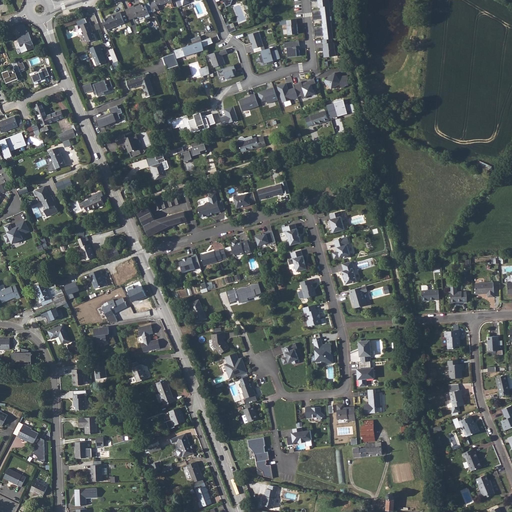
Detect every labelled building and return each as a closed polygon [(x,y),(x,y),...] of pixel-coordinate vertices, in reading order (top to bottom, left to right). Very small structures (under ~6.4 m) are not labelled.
[(153,12),(159,10),(158,6),(168,2),(168,4),(172,2),(171,0),(155,0),(156,1),(150,4),(153,12)] [(311,0),(312,2),(318,2),(319,7),(321,7),(321,11),(321,13),(320,13),(320,11),(313,12),(314,20),(321,19),(321,18),(323,18),(323,19),(324,24),(323,24),(323,28),(323,29),(322,29),(322,28),(315,29),(316,37),(323,36),(322,34),(324,34),(324,36),(325,40),(323,40),(323,44),(324,44),(325,52),(324,52),(324,57),(336,56),(335,42),(333,43),(332,39),(334,39),(332,23),(333,23),(332,14),(331,14),(330,6),(329,1),(328,0),(311,0)] [(134,18),(138,17),(138,18),(144,16),(145,18),(151,16),(149,13),(145,4),(138,7),(138,6),(134,7),(134,6),(130,8),(134,18)] [(103,20),(107,30),(124,23),(120,12),(110,16),(110,17),(103,20)] [(81,32),(80,32),(83,41),(92,38),(87,25),(89,24),(87,19),(78,22),(81,32)] [(297,19),(287,20),(288,35),(298,34),(297,19)] [(21,34),(28,32),(25,24),(17,26),(21,34)] [(230,24),(226,26),(229,33),(236,30),(235,26),(231,28),(230,24)] [(35,48),(29,31),(28,32),(21,34),(17,36),(19,41),(18,42),(22,53),(35,48)] [(259,32),(249,35),(255,53),(262,51),(265,50),(259,32)] [(200,36),(191,40),(193,44),(202,42),(200,36)] [(211,38),(202,41),(204,47),(213,43),(211,38)] [(299,41),(284,43),(285,48),(287,48),(288,57),(300,56),(299,50),(297,50),(296,47),(300,46),(299,41)] [(193,44),(174,51),(174,54),(163,57),(167,69),(178,65),(176,59),(204,50),(202,42),(193,44)] [(97,43),(88,47),(95,65),(105,61),(97,43)] [(263,54),(259,55),(261,63),(267,61),(268,64),(274,63),(273,60),(275,59),(275,60),(280,58),(278,50),(271,52),(270,48),(265,50),(262,51),(263,54)] [(226,49),(210,54),(214,67),(225,64),(222,55),(228,53),(226,49)] [(21,72),(17,61),(12,63),(9,65),(10,67),(13,66),(14,68),(15,68),(17,73),(21,72)] [(234,65),(218,70),(220,76),(224,75),(226,79),(235,76),(234,74),(236,73),(235,71),(236,71),(234,65)] [(31,76),(35,85),(39,83),(39,81),(41,80),(42,83),(46,81),(45,77),(50,75),(47,67),(42,69),(42,70),(35,73),(36,74),(31,76)] [(207,67),(201,68),(203,76),(209,74),(207,67)] [(17,73),(15,68),(14,68),(3,73),(7,82),(13,80),(14,81),(19,80),(17,73)] [(331,76),(324,81),(327,85),(329,84),(332,89),(340,84),(342,88),(347,85),(349,85),(348,76),(341,76),(340,73),(336,74),(335,73),(331,75),(331,76)] [(154,95),(147,74),(127,80),(130,90),(141,86),(144,98),(154,95)] [(90,81),(83,83),(85,91),(93,89),(94,92),(97,91),(98,94),(104,92),(103,90),(108,88),(107,86),(112,84),(110,78),(105,80),(105,78),(91,83),(90,81)] [(301,82),(294,84),(295,88),(298,97),(302,96),(303,99),(307,98),(306,96),(315,93),(313,90),(317,88),(314,79),(306,82),(307,83),(302,84),(301,82)] [(286,83),(277,86),(283,102),(293,99),(294,99),(298,98),(298,97),(295,88),(288,90),(286,83)] [(266,90),(258,93),(261,102),(266,100),(268,104),(278,101),(274,88),(269,89),(270,90),(266,91),(266,90)] [(251,96),(240,100),(243,111),(259,106),(255,94),(251,95),(251,96)] [(328,107),(331,120),(338,118),(337,116),(337,115),(347,112),(350,111),(351,114),(356,112),(353,103),(349,104),(349,103),(345,104),(344,100),(335,102),(336,105),(328,107)] [(41,103),(35,105),(43,126),(64,117),(62,110),(47,116),(41,103)] [(117,105),(109,109),(110,112),(108,113),(109,115),(105,116),(105,115),(96,119),(102,133),(106,131),(103,125),(120,119),(118,114),(122,113),(121,108),(119,109),(117,105)] [(234,107),(225,110),(227,117),(225,118),(224,117),(220,118),(223,125),(238,120),(234,107)] [(314,125),(329,120),(326,111),(311,116),(306,118),(309,127),(314,125)] [(215,123),(212,113),(204,115),(205,119),(202,120),(200,113),(193,115),(194,119),(189,121),(192,132),(199,130),(198,127),(203,125),(205,129),(210,128),(208,126),(215,123)] [(14,116),(0,121),(0,127),(2,133),(18,126),(14,116)] [(78,134),(74,124),(69,126),(70,129),(61,132),(62,134),(58,136),(60,141),(62,140),(78,134)] [(125,135),(123,131),(113,134),(116,142),(120,141),(121,143),(122,143),(123,146),(127,145),(128,149),(129,149),(131,154),(140,151),(138,146),(139,146),(137,140),(135,140),(134,137),(137,136),(135,131),(125,135)] [(22,132),(1,141),(5,153),(27,145),(22,132)] [(253,139),(252,136),(245,138),(243,137),(240,138),(239,141),(239,143),(242,152),(256,148),(256,149),(266,145),(263,136),(257,139),(257,137),(253,139)] [(65,147),(72,145),(70,139),(63,141),(65,147)] [(205,144),(189,149),(190,151),(188,151),(182,153),(182,154),(185,161),(192,159),(191,155),(193,155),(194,156),(201,154),(200,151),(203,151),(204,153),(208,151),(205,144)] [(52,169),(62,165),(56,152),(55,153),(53,147),(45,151),(52,169)] [(168,176),(166,169),(169,169),(169,167),(167,160),(166,161),(163,153),(156,156),(157,160),(158,160),(159,163),(151,166),(155,180),(168,176)] [(60,181),(52,184),(55,192),(63,189),(60,181)] [(281,184),(258,190),(261,200),(267,198),(266,195),(271,194),(272,197),(284,193),(284,194),(290,193),(286,181),(281,182),(281,184)] [(0,188),(1,193),(9,190),(6,182),(0,184),(0,188)] [(85,200),(82,201),(86,210),(104,203),(100,194),(102,193),(100,190),(84,197),(85,200)] [(256,201),(253,192),(234,197),(234,198),(234,199),(235,202),(236,203),(237,208),(250,204),(250,203),(256,201)] [(47,200),(45,194),(35,198),(38,205),(39,204),(42,212),(41,213),(43,218),(54,214),(52,208),(53,207),(51,203),(50,203),(48,199),(47,200)] [(225,209),(223,200),(218,202),(215,194),(208,196),(210,202),(206,203),(205,205),(199,206),(198,208),(201,218),(202,217),(203,218),(206,217),(207,216),(221,212),(220,210),(225,209)] [(180,195),(174,197),(176,205),(182,203),(180,195)] [(174,197),(154,203),(156,211),(176,205),(174,197)] [(147,202),(136,205),(138,209),(136,210),(150,236),(161,231),(170,226),(187,221),(185,211),(156,220),(147,202)] [(334,233),(345,230),(341,217),(343,216),(341,211),(330,214),(331,219),(330,219),(334,233)] [(79,237),(85,236),(81,223),(75,225),(79,237)] [(8,225),(2,227),(6,236),(2,238),(4,243),(9,241),(10,245),(21,240),(19,236),(27,233),(25,228),(22,230),(19,224),(14,226),(15,229),(10,231),(8,225)] [(296,224),(282,227),(284,233),(286,232),(287,236),(289,237),(291,245),(301,242),(297,228),(297,229),(296,224)] [(262,233),(255,235),(259,246),(269,243),(269,245),(276,243),(272,230),(266,232),(266,234),(262,235),(262,233)] [(76,239),(75,240),(79,249),(78,249),(83,261),(92,257),(87,246),(85,246),(84,242),(85,242),(84,237),(76,239)] [(347,237),(334,240),(337,251),(333,253),(334,259),(343,256),(344,257),(345,258),(349,257),(350,256),(347,245),(350,244),(347,237)] [(237,241),(232,242),(233,245),(232,246),(235,256),(244,253),(245,254),(251,252),(251,251),(248,242),(248,240),(241,242),(241,243),(238,244),(237,241)] [(220,251),(220,250),(215,251),(214,251),(201,255),(204,266),(218,261),(223,259),(220,251)] [(301,250),(291,253),(293,259),(289,260),(290,265),(295,263),(297,272),(307,269),(303,256),(301,250)] [(201,268),(197,255),(192,256),(192,257),(188,258),(184,260),(180,261),(183,272),(195,269),(196,270),(201,268)] [(352,261),(342,264),(344,271),(342,271),(343,276),(344,276),(345,279),(346,284),(357,281),(353,268),(354,268),(352,261)] [(103,285),(97,271),(87,275),(93,289),(103,285)] [(58,279),(61,286),(68,283),(66,277),(58,279)] [(57,289),(53,279),(35,287),(41,302),(42,302),(43,305),(52,301),(51,298),(53,297),(57,307),(64,304),(68,303),(63,293),(61,288),(57,289)] [(312,279),(301,282),(303,290),(305,297),(305,298),(317,295),(315,289),(314,290),(312,284),(313,283),(312,279)] [(261,294),(257,282),(225,291),(229,304),(237,301),(237,299),(238,298),(240,302),(247,300),(246,298),(261,294)] [(494,297),(493,282),(475,283),(476,294),(488,293),(488,297),(494,297)] [(467,302),(467,292),(462,292),(457,292),(457,287),(455,284),(452,284),(450,287),(451,292),(450,292),(451,302),(462,302),(467,302)] [(21,297),(16,285),(0,291),(0,296),(2,302),(11,298),(11,299),(16,297),(17,299),(21,297)] [(439,299),(439,290),(428,290),(428,286),(427,285),(423,285),(422,287),(422,291),(422,301),(428,301),(428,300),(439,299)] [(144,297),(140,286),(126,291),(131,302),(144,297)] [(366,286),(350,290),(352,300),(353,300),(356,308),(366,305),(363,292),(367,291),(366,286)] [(111,301),(115,311),(123,306),(118,298),(111,301)] [(110,313),(115,311),(111,301),(110,299),(104,302),(105,303),(98,307),(102,315),(109,311),(110,313)] [(207,318),(199,300),(190,304),(198,322),(207,318)] [(315,305),(303,308),(305,313),(307,313),(309,320),(308,320),(307,322),(308,326),(314,325),(316,325),(322,324),(319,314),(321,314),(319,309),(316,310),(315,305)] [(57,308),(41,314),(43,318),(47,316),(49,322),(60,317),(60,316),(57,308)] [(214,328),(202,329),(203,333),(214,332),(243,329),(242,325),(229,327),(228,320),(213,321),(214,328)] [(151,324),(139,327),(140,331),(142,331),(143,335),(144,343),(145,347),(143,347),(144,352),(160,348),(158,339),(151,341),(150,335),(149,336),(148,334),(150,334),(153,333),(151,324)] [(62,344),(70,341),(63,325),(48,331),(52,339),(59,336),(62,344)] [(109,326),(89,329),(93,337),(95,337),(96,343),(103,342),(105,346),(110,344),(110,345),(117,343),(113,335),(111,336),(109,333),(109,326)] [(460,336),(460,331),(445,331),(445,337),(447,337),(448,349),(455,348),(455,346),(460,346),(460,340),(458,340),(458,336),(460,336)] [(225,333),(212,334),(214,345),(220,354),(229,347),(224,340),(224,338),(225,338),(225,333)] [(489,351),(499,350),(498,336),(488,337),(489,344),(488,344),(488,351),(489,351)] [(321,337),(314,339),(315,346),(316,363),(321,363),(321,361),(321,360),(324,359),(324,361),(328,363),(334,363),(333,354),(331,355),(331,352),(332,352),(331,343),(325,344),(325,345),(323,345),(321,337)] [(0,349),(10,349),(10,338),(0,338),(0,349)] [(362,341),(360,340),(356,345),(360,348),(360,357),(361,357),(361,362),(370,361),(371,361),(370,356),(371,356),(370,341),(362,341)] [(77,342),(68,345),(70,352),(75,351),(75,352),(80,350),(79,349),(80,349),(77,342)] [(296,343),(282,348),(285,357),(282,358),(284,364),(289,362),(292,361),(293,363),(294,364),(298,362),(299,361),(298,359),(299,359),(295,349),(297,348),(296,343)] [(13,353),(13,364),(16,364),(16,362),(20,364),(21,362),(30,362),(30,364),(32,364),(32,352),(29,352),(29,350),(20,348),(20,352),(13,353)] [(236,353),(226,357),(228,363),(225,365),(230,378),(247,372),(242,358),(239,360),(236,353)] [(459,364),(458,360),(448,361),(448,365),(449,365),(450,379),(462,378),(462,369),(464,369),(464,364),(459,364)] [(137,382),(147,378),(142,364),(139,365),(137,361),(130,364),(137,382)] [(371,368),(370,361),(361,362),(360,362),(360,369),(359,369),(359,373),(358,373),(359,379),(360,386),(367,386),(366,379),(375,378),(374,368),(371,368)] [(84,373),(84,369),(72,370),(73,378),(74,378),(74,385),(85,385),(84,378),(85,378),(85,373),(84,373)] [(502,391),(503,396),(510,394),(509,390),(510,389),(507,375),(496,377),(499,392),(502,391)] [(243,386),(241,387),(244,393),(243,393),(245,399),(246,398),(246,399),(245,400),(246,405),(250,403),(258,400),(256,395),(252,397),(251,396),(256,394),(254,389),(253,390),(250,383),(250,384),(247,377),(240,379),(243,386)] [(163,402),(165,405),(176,401),(175,397),(174,398),(168,384),(169,383),(168,379),(156,383),(160,393),(156,395),(159,403),(163,402)] [(449,384),(450,392),(460,390),(459,384),(449,384)] [(376,389),(368,390),(369,404),(364,404),(365,413),(377,412),(376,408),(381,407),(380,392),(376,393),(376,389)] [(463,395),(461,389),(460,390),(450,392),(453,407),(452,407),(453,413),(460,411),(459,406),(464,404),(463,399),(462,399),(461,395),(463,395)] [(75,410),(86,409),(85,398),(84,398),(84,394),(74,394),(74,405),(75,405),(75,410)] [(356,420),(355,406),(348,407),(348,409),(345,409),(344,404),(337,405),(338,414),(336,415),(337,418),(338,420),(348,419),(348,421),(356,420)] [(502,425),(505,430),(511,427),(511,405),(511,406),(503,409),(505,415),(507,415),(507,416),(506,419),(501,421),(503,424),(502,425)] [(246,409),(244,410),(246,414),(249,422),(258,419),(254,406),(251,407),(246,409)] [(174,426),(186,421),(182,411),(181,411),(180,407),(169,411),(171,415),(170,415),(172,420),(167,422),(169,429),(175,427),(174,426)] [(311,407),(306,407),(306,418),(311,417),(317,417),(321,420),(325,415),(321,412),(321,407),(312,408),(311,407)] [(0,425),(2,426),(8,415),(1,411),(0,412),(0,425)] [(473,420),(471,416),(459,421),(461,427),(463,431),(464,431),(465,430),(468,436),(479,431),(477,426),(476,426),(473,420)] [(97,433),(96,417),(79,418),(79,427),(85,426),(86,434),(97,433)] [(373,420),(361,421),(362,442),(375,441),(373,420)] [(32,428),(19,422),(14,433),(18,435),(18,436),(22,438),(22,437),(34,443),(39,433),(32,429),(32,428)] [(408,425),(401,426),(402,433),(410,432),(408,425)] [(303,431),(302,427),(293,429),(294,437),(287,438),(289,445),(295,444),(295,442),(299,441),(299,443),(306,442),(306,440),(312,439),(311,430),(303,431)] [(292,429),(280,430),(280,438),(293,436),(292,429)] [(191,446),(186,433),(170,439),(172,443),(174,443),(177,441),(180,448),(177,450),(176,451),(178,456),(180,457),(183,456),(183,457),(194,453),(192,449),(191,446)] [(264,476),(273,478),(271,464),(268,465),(266,464),(267,463),(266,460),(269,459),(268,452),(266,452),(265,446),(264,437),(248,440),(249,447),(252,449),(254,453),(255,456),(256,458),(257,467),(263,471),(264,476)] [(44,440),(42,438),(33,452),(38,456),(38,459),(44,462),(45,460),(44,440)] [(143,444),(146,452),(149,451),(148,448),(160,444),(158,439),(143,444)] [(87,458),(86,442),(76,442),(76,451),(77,451),(77,458),(87,458)] [(366,448),(367,456),(383,455),(381,443),(366,444),(366,446),(366,448)] [(148,448),(149,451),(150,453),(161,449),(160,444),(148,448)] [(354,457),(367,456),(366,448),(364,448),(359,449),(359,448),(353,448),(354,457)] [(474,453),(473,449),(463,453),(464,458),(466,457),(471,471),(482,467),(476,453),(474,453)] [(158,462),(149,465),(152,472),(161,469),(158,462)] [(187,465),(190,473),(194,482),(203,479),(197,462),(187,465)] [(102,468),(102,464),(91,465),(92,476),(91,476),(91,481),(102,481),(102,474),(102,468)] [(22,487),(27,477),(9,468),(4,478),(22,487)] [(487,494),(488,497),(495,494),(493,488),(492,486),(490,480),(488,481),(486,475),(476,479),(483,496),(487,494)] [(41,481),(36,479),(30,491),(34,493),(35,492),(43,496),(48,487),(39,483),(41,481)] [(210,498),(204,482),(195,486),(196,489),(200,501),(198,502),(200,508),(212,503),(210,498)] [(269,507),(273,508),(277,491),(278,491),(279,487),(270,485),(269,489),(266,489),(264,498),(262,499),(263,500),(263,504),(264,505),(268,506),(269,507)] [(97,497),(97,488),(75,489),(76,506),(87,505),(86,498),(97,497)] [(387,510),(394,510),(395,499),(393,499),(394,499),(394,498),(394,497),(394,496),(394,495),(394,494),(393,494),(393,493),(392,493),(391,493),(390,493),(389,493),(388,494),(388,495),(387,495),(387,496),(387,497),(388,498),(388,499),(387,499),(387,510)]
